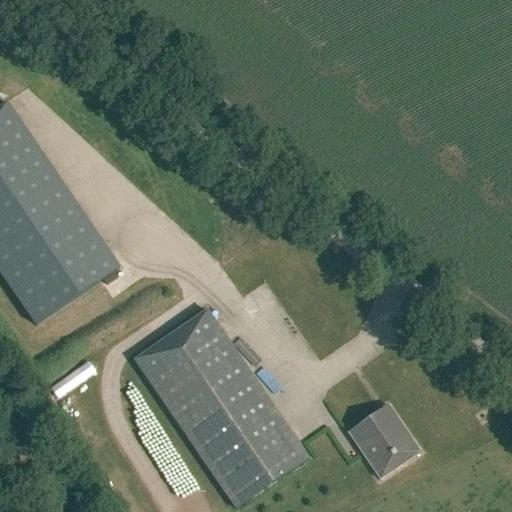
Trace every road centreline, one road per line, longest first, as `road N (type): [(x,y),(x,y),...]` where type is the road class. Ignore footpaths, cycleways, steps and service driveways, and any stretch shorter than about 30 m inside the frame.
road 1 (tertiary): [(511,377),(24,0)]
road 2 (track): [(0,405),(72,511)]
